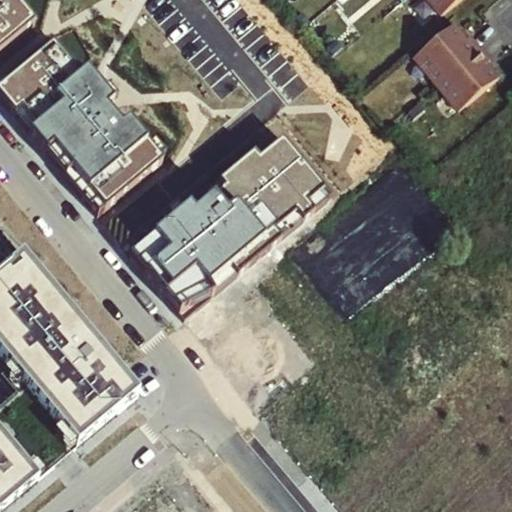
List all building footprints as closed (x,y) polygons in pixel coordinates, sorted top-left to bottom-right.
[(0,0),(0,56),(34,28),(10,0),(0,0)] [(426,0),(441,16),(460,0),(426,0)] [(414,60),(438,87),(480,51),(467,34),(463,38),(453,27),(414,60)] [(52,49),(0,92),(0,105),(97,221),(162,167),(128,126),(121,132),(106,114),(113,108),(86,76),(79,81),(52,49)] [(480,51),(438,87),(461,114),(500,81),(490,68),(493,65),(480,51)] [(129,260),(184,326),(331,202),(282,143),(259,163),(254,156),(218,186),(224,192),(194,217),(188,211),(129,260)] [(0,411),(0,511),(3,511),(138,399),(0,234),(0,361),(25,390),(0,411)]
